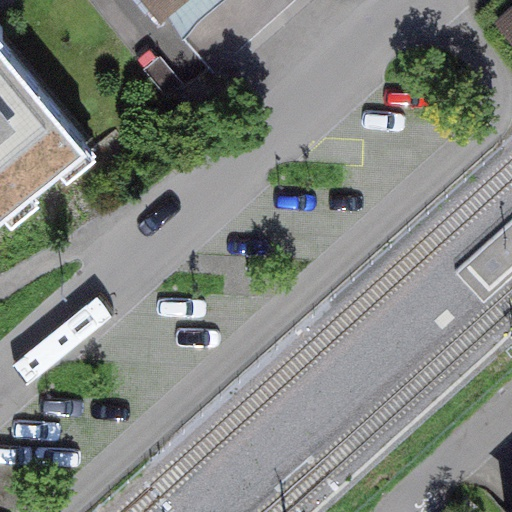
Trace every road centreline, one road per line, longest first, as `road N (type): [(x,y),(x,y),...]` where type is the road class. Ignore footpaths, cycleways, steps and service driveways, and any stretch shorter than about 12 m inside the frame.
road 1 (residential): [(0,391),(419,0)]
road 2 (residential): [(511,429),(419,511)]
